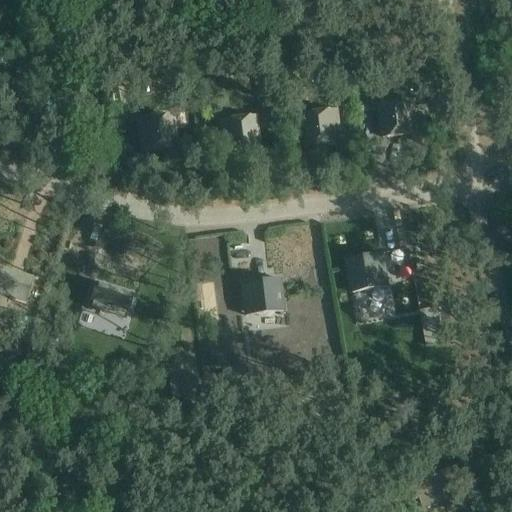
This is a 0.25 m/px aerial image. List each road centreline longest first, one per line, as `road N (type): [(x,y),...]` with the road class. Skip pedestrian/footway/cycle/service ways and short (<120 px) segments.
road 1 (unclassified): [(0,160),(170,214),(203,216),(486,182)]
road 2 (track): [(486,182),(447,0)]
